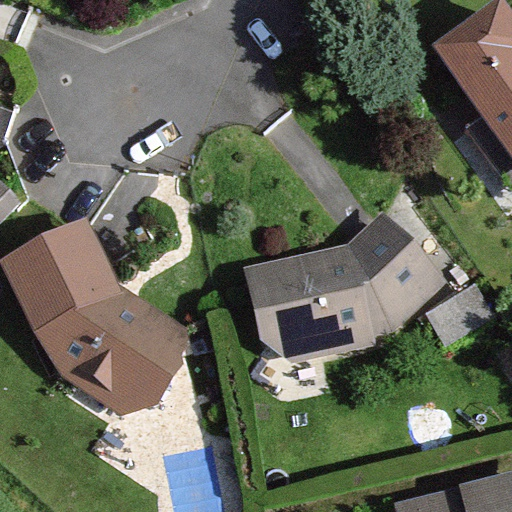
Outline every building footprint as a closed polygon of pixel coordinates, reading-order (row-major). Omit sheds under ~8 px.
[(440,53),(460,85),(509,59),(511,53),(511,50),(502,27),(496,14),(440,53)] [(511,63),(509,59),(460,85),(511,171),(511,63)] [(0,185),(0,227),(22,207),(0,185)] [(349,256),(251,281),(268,346),(293,361),(370,342),(368,333),(389,330),(441,277),(383,221),(349,256)] [(159,401),(176,375),(169,345),(179,329),(126,298),(124,303),(108,294),(83,242),(10,279),(40,342),(52,336),(73,373),(123,407),(159,401)] [(511,511),(511,487),(407,511),(406,511),(511,511)]
